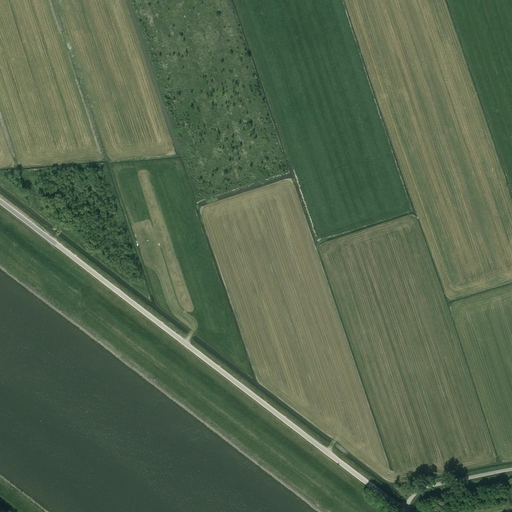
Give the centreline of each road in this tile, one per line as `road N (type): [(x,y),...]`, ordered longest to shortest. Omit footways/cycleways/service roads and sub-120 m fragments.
road 1 (unclassified): [(402,508),(0,201)]
road 2 (unclassified): [(402,508),(422,488),(511,469)]
